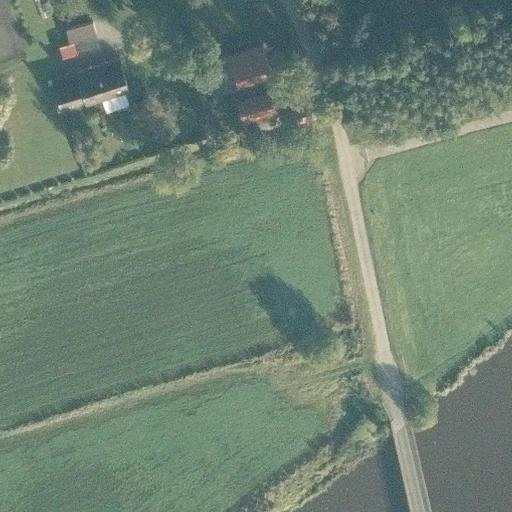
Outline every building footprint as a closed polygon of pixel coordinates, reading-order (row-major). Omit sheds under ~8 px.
[(97,36),(92,19),(66,27),(71,44),(97,36)] [(230,54),(239,85),(274,75),(264,43),(230,54)] [(120,56),(98,62),(109,97),(130,91),(120,56)] [(98,62),(77,68),(87,103),(109,97),(98,62)] [(272,90),(239,99),(245,120),(278,111),(272,90)]
